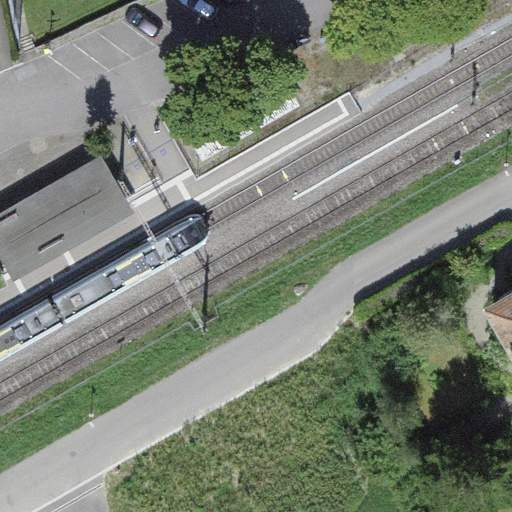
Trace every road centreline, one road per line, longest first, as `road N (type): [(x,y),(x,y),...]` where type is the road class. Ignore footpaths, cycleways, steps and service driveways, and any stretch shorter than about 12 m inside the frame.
road 1 (residential): [(511,190),(351,280),(296,336),(0,505)]
road 2 (residential): [(327,0),(102,101),(0,116)]
